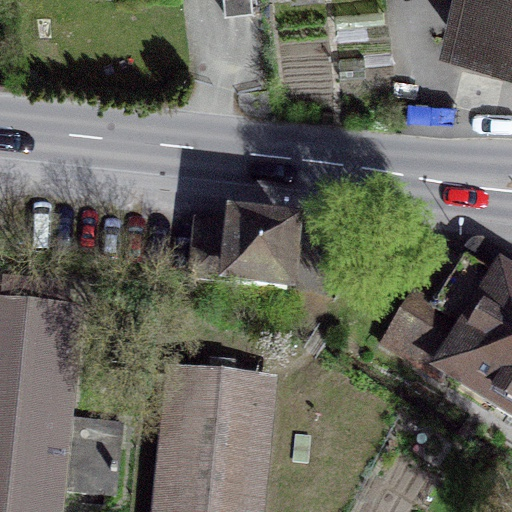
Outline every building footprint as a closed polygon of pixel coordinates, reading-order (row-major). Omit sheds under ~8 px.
[(251,0),(222,0),(224,15),(253,12),(251,0)] [(511,0),(467,0),(457,43),(511,55),(511,0)] [(292,235),(198,224),(191,281),(286,292),(292,235)] [(511,437),(511,275),(494,264),(419,378),(511,437)] [(2,305),(0,304),(0,511),(57,511),(60,492),(115,497),(122,426),(67,420),(78,313),(65,311),(67,294),(4,288),(2,305)] [(265,511),(278,388),(158,376),(144,511),(265,511)]
